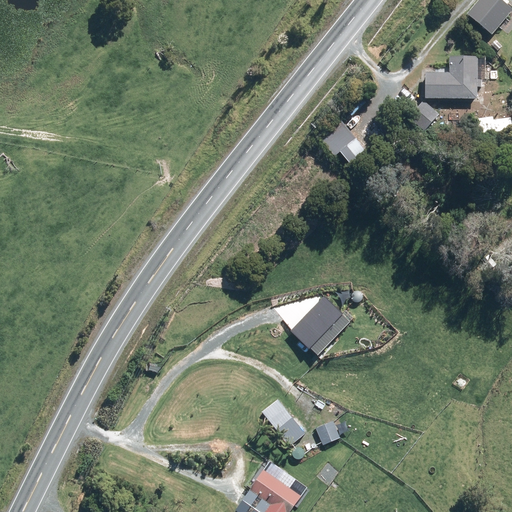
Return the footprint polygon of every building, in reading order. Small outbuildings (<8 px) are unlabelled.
[(511,11),(511,9),(500,0),(480,0),(468,15),(493,35),(511,11)] [(425,33),(423,34),(422,35),(421,36),(421,37),(421,39),(421,40),(421,41),(421,43),(422,44),(423,45),(424,46),(425,47),(426,47),(428,48),(429,48),(431,47),(432,47),(433,46),(434,46),(435,45),(436,43),(436,42),(437,41),(437,39),(437,38),(436,37),(436,35),(435,34),(434,33),(433,32),(431,32),(430,32),(429,31),(427,32),(426,32),(425,33)] [(483,80),(497,81),(497,73),(487,72),(488,56),(450,54),(449,71),(427,70),(426,96),(477,98),(477,86),(483,86),(483,80)] [(440,115),(424,100),(409,117),(425,131),(440,115)] [(317,137),(336,156),(341,151),(351,161),(366,146),(338,117),(317,137)] [(477,119),(479,139),(489,138),(488,132),(511,129),(511,120),(511,117),(494,119),(494,117),(477,119)] [(280,398),(263,412),(290,446),(307,433),(280,398)] [(334,419),(317,426),(324,445),(341,439),(334,419)] [(265,511),(289,511),(301,494),(292,488),(298,480),(268,460),(249,489),(271,503),(265,511)]
